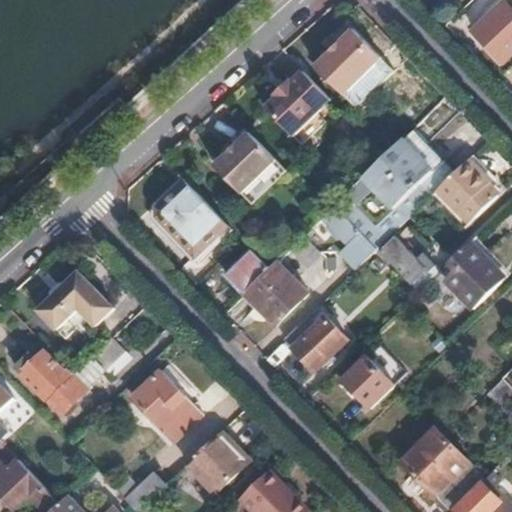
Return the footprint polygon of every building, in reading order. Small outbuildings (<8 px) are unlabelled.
[(503,0),(472,29),(502,60),(511,50),(511,8),(504,0),(503,0)] [(336,53),(320,69),(360,110),(397,74),(358,32),(343,46),(336,53)] [(336,53),(343,46),(334,37),(327,44),(336,53)] [(298,136),(336,99),(308,69),(296,81),(294,79),(279,93),(282,96),(270,107),(298,136)] [(231,152),(253,130),(247,125),(226,146),(231,152)] [(245,194),(281,159),(262,140),(253,130),(231,152),(217,166),(245,194)] [(442,189),(458,174),(416,131),(338,206),(380,248),(429,202),(442,189)] [(506,194),(497,186),(503,180),(478,154),(474,159),(458,174),(442,189),(465,215),(472,208),(482,219),(506,194)] [(234,224),(191,180),(163,205),(164,215),(203,255),(234,224)] [(358,268),(380,248),(338,206),(322,220),(348,246),(342,253),(358,268)] [(482,219),(472,208),(465,215),(475,226),(482,219)] [(307,261),(320,246),(308,234),(293,248),(307,261)] [(439,266),(426,253),(420,258),(398,235),(382,250),(413,282),(428,268),(432,273),(439,266)] [(499,285),(495,281),(499,276),(470,246),(454,261),(460,267),(446,281),(474,310),(499,285)] [(250,290),(275,266),(260,251),(235,275),(250,290)] [(281,325),(315,293),(282,260),(275,266),(250,290),(249,292),(281,325)] [(117,303),(80,267),(38,306),(66,336),(82,321),(89,330),(117,303)] [(447,313),(460,303),(435,272),(422,282),(447,313)] [(503,281),(499,276),(495,281),(499,285),(503,281)] [(319,370),(350,338),(329,318),(318,329),(307,319),(287,338),(319,370)] [(62,417),(87,393),(80,387),(86,383),(76,373),(70,367),(65,371),(46,354),(38,362),(22,376),(62,417)] [(88,385),(105,367),(92,356),(76,373),(86,383),(88,385)] [(22,376),(38,362),(33,357),(17,371),(22,376)] [(370,357),(346,380),(373,408),(397,384),(370,357)] [(176,441),(205,413),(161,369),(134,397),(176,441)] [(223,488),(259,454),(230,426),(196,459),(223,488)] [(437,496),(471,463),(439,431),(405,464),(437,496)] [(51,511),(62,502),(3,443),(0,445),(0,490),(17,508),(30,494),(49,511),(51,511)] [(312,511),(316,508),(292,484),(296,480),(279,463),(246,495),(261,511),(312,511)] [(450,511),(451,511),(487,479),(471,463),(437,496),(450,511)] [(137,509),(166,481),(154,469),(125,496),(137,509)] [(488,481),(458,510),(460,511),(503,511),(499,508),(507,501),(488,481)] [(81,511),(67,497),(62,502),(51,511),(81,511)]
